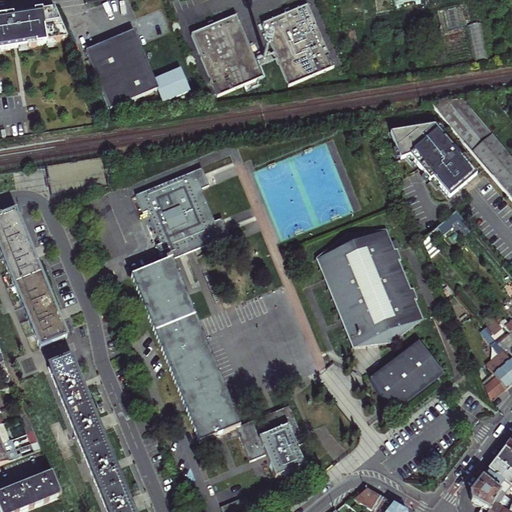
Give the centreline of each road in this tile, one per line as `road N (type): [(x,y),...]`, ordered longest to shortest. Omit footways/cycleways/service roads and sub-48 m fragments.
road 1 (residential): [(0,201),(34,200),(53,219),(163,511)]
road 2 (residential): [(312,511),(359,479),(388,484),(435,511)]
road 3 (residential): [(511,416),(437,511)]
